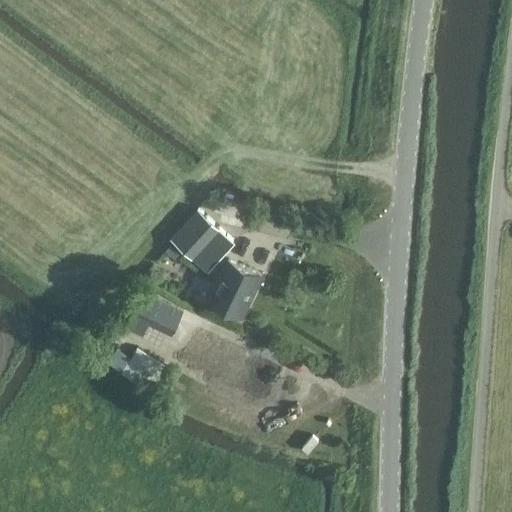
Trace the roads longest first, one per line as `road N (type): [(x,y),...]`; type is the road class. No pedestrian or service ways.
road 1 (track): [(0,253),(17,266),(69,277),(107,264),(224,158),(246,152),(311,167),(257,123),(267,33),(281,0)]
road 2 (tertiary): [(425,0),(389,397),(389,511)]
road 3 (unclassified): [(474,511),(511,62)]
